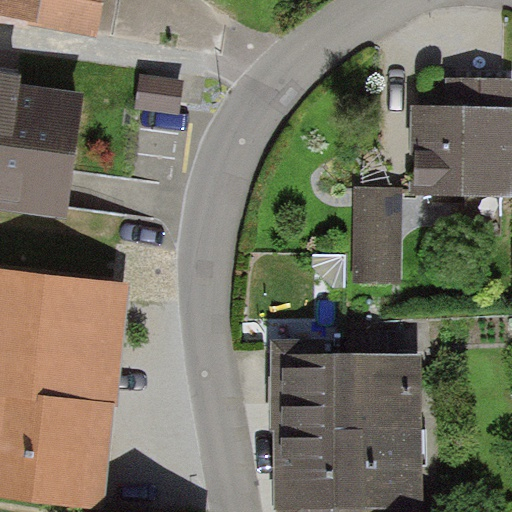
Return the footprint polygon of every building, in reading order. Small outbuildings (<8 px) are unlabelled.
[(0,0),(0,17),(38,25),(43,0),(0,0)] [(104,0),(43,0),(38,25),(98,36),(104,0)] [(141,76),(136,110),(179,116),(183,81),(141,76)] [(0,213),(66,223),(85,98),(20,89),(22,81),(0,77),(0,213)] [(448,111),(413,110),(412,156),(413,156),(412,196),(511,198),(511,81),(449,80),(448,111)] [(403,189),(355,189),(354,283),(402,283),(403,189)] [(129,286),(0,271),(0,500),(99,511),(102,511),(114,420),(129,286)] [(424,511),(422,358),(324,359),(323,343),(271,344),(271,366),(272,437),(274,437),(275,504),(274,511),(424,511)]
